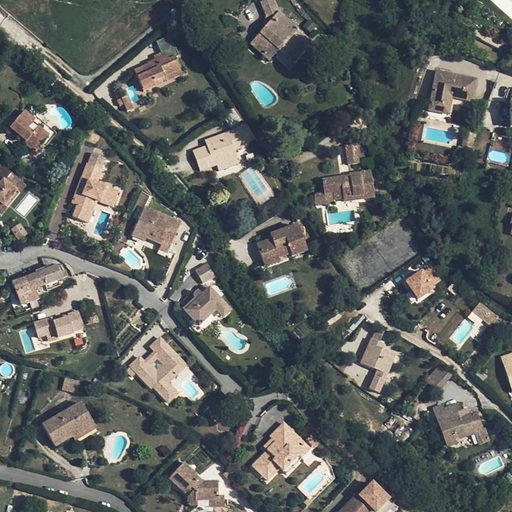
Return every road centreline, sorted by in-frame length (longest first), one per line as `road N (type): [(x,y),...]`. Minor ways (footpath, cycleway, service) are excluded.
road 1 (residential): [(0,260),(49,251),(104,270),(150,297),(234,393)]
road 2 (unknown): [(234,393),(261,403),(293,394),(360,466)]
road 3 (residential): [(0,473),(99,495),(129,511)]
